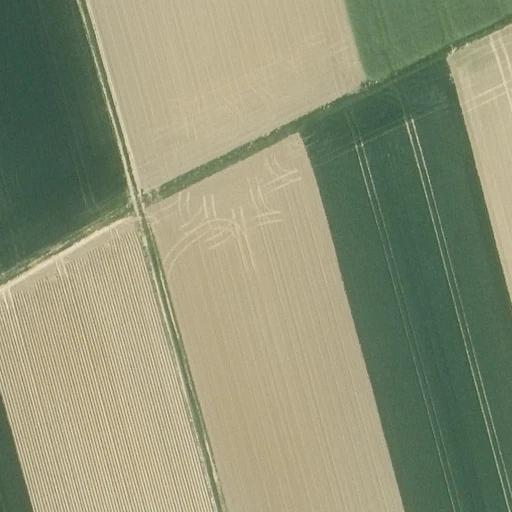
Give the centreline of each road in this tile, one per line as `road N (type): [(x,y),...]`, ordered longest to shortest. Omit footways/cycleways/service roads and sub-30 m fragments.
road 1 (track): [(511,18),(134,203),(0,282)]
road 2 (track): [(134,203),(219,511)]
road 3 (track): [(134,203),(77,0)]
